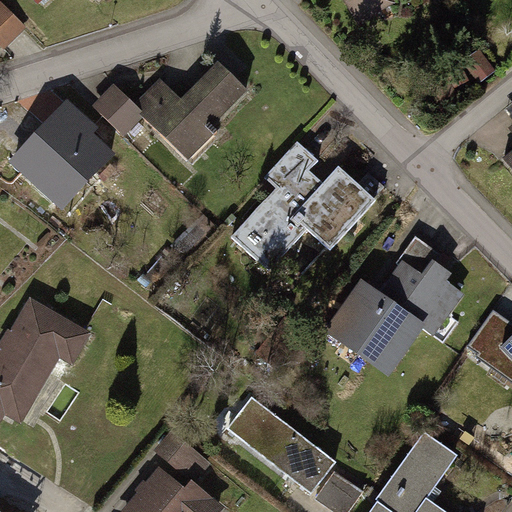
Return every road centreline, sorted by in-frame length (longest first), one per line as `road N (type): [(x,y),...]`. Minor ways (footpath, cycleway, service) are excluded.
road 1 (residential): [(246,0),(0,82)]
road 2 (residential): [(428,160),(278,0)]
road 3 (residential): [(511,250),(428,160)]
